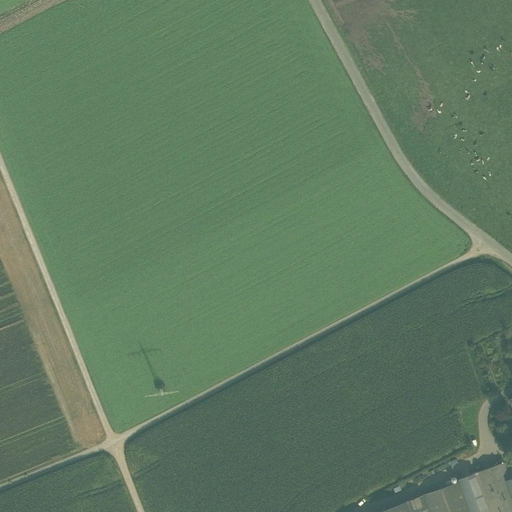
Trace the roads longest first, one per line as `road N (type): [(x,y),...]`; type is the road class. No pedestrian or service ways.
road 1 (unclassified): [(0,488),(111,443),(488,243)]
road 2 (track): [(0,161),(139,511)]
road 3 (tertiary): [(314,0),(405,167),(488,243)]
road 4 (track): [(485,453),(354,511)]
